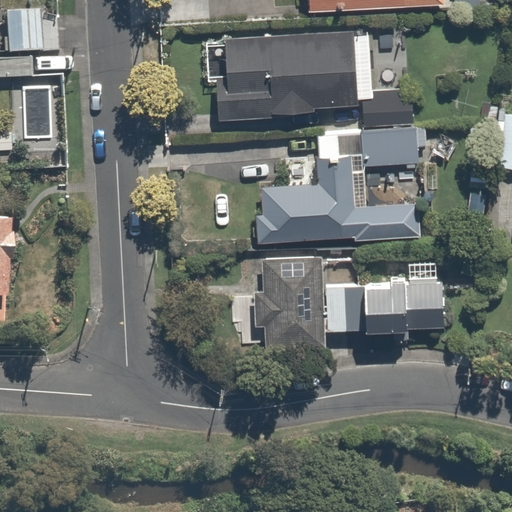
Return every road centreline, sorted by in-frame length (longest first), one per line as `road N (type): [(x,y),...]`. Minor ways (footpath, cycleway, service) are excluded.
road 1 (residential): [(107,0),(128,399)]
road 2 (residential): [(511,404),(418,387),(255,411),(128,399)]
road 3 (residential): [(128,399),(0,389)]
